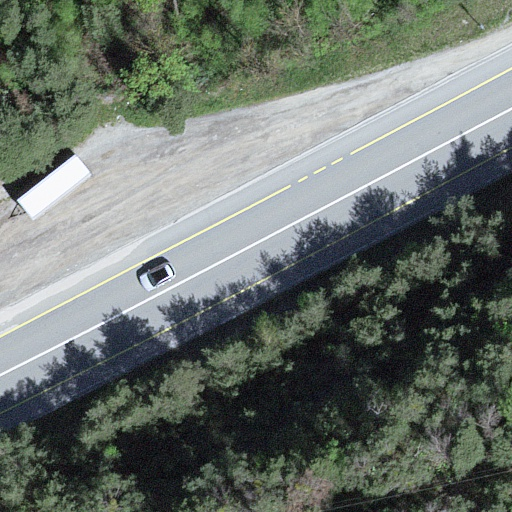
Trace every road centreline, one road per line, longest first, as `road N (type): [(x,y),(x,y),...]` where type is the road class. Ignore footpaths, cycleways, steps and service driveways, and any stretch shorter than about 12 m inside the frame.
road 1 (primary): [(511,107),(0,374)]
road 2 (motorway): [(0,333),(511,114)]
road 3 (motorway): [(254,0),(0,112)]
